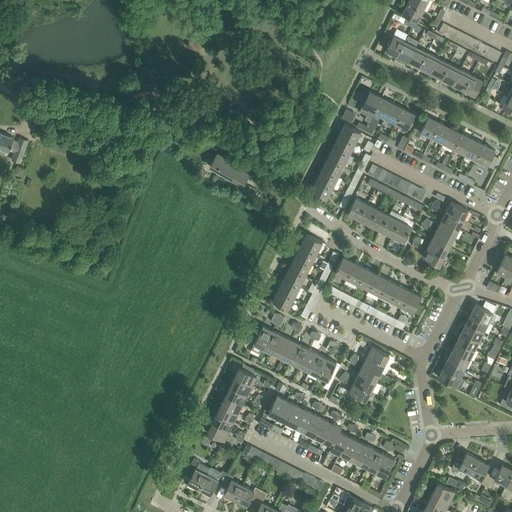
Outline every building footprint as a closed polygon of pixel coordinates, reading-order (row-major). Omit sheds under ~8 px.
[(409,0),(408,2),(423,9),(427,0),(409,0)] [(408,2),(402,13),(417,21),(423,9),(408,2)] [(483,7),(481,11),(489,15),(491,11),(483,7)] [(441,9),(437,16),(441,19),(445,11),(441,9)] [(491,11),(489,15),(496,19),(498,14),(491,11)] [(433,24),(437,27),(441,19),(437,16),(433,24)] [(404,23),(412,27),(414,23),(406,19),(404,23)] [(439,32),(443,34),(448,25),(443,22),(439,32)] [(414,23),(412,27),(419,31),(422,27),(414,23)] [(448,25),(443,34),(448,37),(453,27),(448,25)] [(453,27),(448,37),(453,39),(458,30),(453,27)] [(426,34),(434,38),(436,34),(428,30),(426,34)] [(458,30),(453,39),(458,42),(463,32),(458,30)] [(463,32),(458,42),(463,44),(468,35),(463,32)] [(386,50),(398,56),(405,41),(394,35),(386,50)] [(468,35),(463,44),(468,46),(473,37),(468,35)] [(473,37),(468,46),(473,49),(477,39),(473,37)] [(186,45),(195,52),(197,54),(203,47),(200,46),(192,38),(186,45)] [(477,39),(473,49),(478,51),(482,42),(477,39)] [(405,41),(398,56),(408,61),(416,46),(405,41)] [(482,42),(478,51),(482,54),(487,44),(482,42)] [(487,44),(482,54),(487,56),(492,47),(487,44)] [(416,46),(408,61),(419,67),(427,52),(416,46)] [(464,53),(466,49),(458,46),(457,49),(455,53),(458,55),(460,51),(464,53)] [(492,47),(487,56),(492,59),(497,49),(492,47)] [(497,49),(492,59),(497,61),(502,52),(497,49)] [(427,52),(419,67),(431,73),(438,57),(427,52)] [(471,57),(478,61),(480,57),(472,53),(471,57)] [(504,56),(500,63),(504,65),(508,58),(504,56)] [(438,57),(431,73),(442,78),(450,63),(438,57)] [(450,63),(442,78),(453,84),(461,69),(450,63)] [(500,63),(496,71),(501,73),(504,65),(500,63)] [(461,69),(453,84),(464,89),(472,74),(461,69)] [(472,74),(464,89),(475,95),(483,80),(472,74)] [(492,78),(489,85),(493,87),(497,80),(492,78)] [(489,85),(485,93),(489,95),(493,87),(489,85)] [(368,121),(373,111),(374,112),(382,97),(370,91),(363,106),(362,106),(359,111),(367,115),(364,119),(368,121)] [(511,111),(511,97),(508,95),(503,107),(511,111)] [(382,97),(374,112),(385,117),(393,102),(382,97)] [(393,102),(385,117),(396,123),(404,108),(393,102)] [(404,108),(396,123),(408,129),(410,130),(414,123),(411,122),(415,114),(404,108)] [(347,109),(342,118),(347,120),(351,111),(347,109)] [(414,128),(421,131),(432,137),(440,122),(429,116),(426,120),(420,117),(414,128)] [(357,126),(365,130),(367,126),(359,122),(357,126)] [(440,122),(432,137),(443,143),(451,127),(440,122)] [(345,123),(339,135),(355,143),(361,131),(345,123)] [(451,127),(443,143),(454,148),(462,133),(451,127)] [(20,163),(28,140),(20,137),(18,142),(13,140),(14,138),(0,132),(0,147),(9,151),(9,150),(14,152),(11,160),(20,163)] [(379,137),(387,141),(389,137),(381,133),(379,137)] [(462,133),(454,148),(465,154),(473,138),(462,133)] [(339,135),(334,146),(350,154),(355,143),(339,135)] [(473,138),(465,154),(477,160),(484,144),(473,138)] [(54,140),(52,148),(64,153),(66,144),(54,140)] [(364,148),(369,151),(373,143),(368,140),(364,148)] [(400,141),(397,146),(403,149),(406,144),(400,141)] [(407,144),(404,150),(411,153),(414,148),(407,144)] [(484,144),(477,160),(493,168),(499,158),(493,155),(495,150),(484,144)] [(334,146),(328,157),(344,165),(350,154),(334,146)] [(415,150),(413,154),(421,158),(423,154),(415,150)] [(365,153),(362,160),(367,163),(371,155),(365,153)] [(243,186),(249,175),(237,168),(238,165),(223,157),(222,159),(216,155),(210,166),(217,170),(217,172),(243,186)] [(437,161),(435,166),(443,170),(445,165),(449,157),(445,155),(441,163),(437,161)] [(328,157),(322,168),(338,176),(344,165),(328,157)] [(362,160),(356,171),(361,174),(367,163),(362,160)] [(368,173),(372,175),(377,166),(372,163),(368,173)] [(445,165),(443,170),(451,173),(453,169),(445,165)] [(377,166),(372,175),(377,177),(382,168),(377,166)] [(322,168),(317,180),(333,188),(338,176),(322,168)] [(382,168),(377,177),(382,180),(387,171),(382,168)] [(356,171),(351,183),(356,185),(361,174),(356,171)] [(387,171),(382,180),(387,182),(392,173),(387,171)] [(392,173),(387,182),(392,185),(396,176),(392,173)] [(460,173),(457,177),(466,181),(468,177),(460,173)] [(396,176),(392,185),(397,187),(401,178),(396,176)] [(367,183),(375,187),(378,182),(370,178),(367,183)] [(401,178),(397,187),(402,190),(406,181),(401,178)] [(327,199),(333,188),(317,180),(311,191),(327,199)] [(406,181),(402,190),(406,192),(411,183),(406,181)] [(378,182),(375,187),(386,193),(389,187),(378,182)] [(351,183),(345,194),(350,197),(356,185),(351,183)] [(411,183),(406,192),(411,195),(416,186),(411,183)] [(416,186),(411,195),(416,197),(421,188),(416,186)] [(389,187),(386,193),(397,199),(400,193),(389,187)] [(421,188),(416,197),(421,200),(426,190),(421,188)] [(400,193),(397,199),(408,204),(411,199),(400,193)] [(339,205),(344,208),(350,197),(345,194),(339,205)] [(348,214),(359,219),(367,203),(356,197),(348,214)] [(420,210),(423,204),(411,199),(408,204),(420,210)] [(451,201),(446,210),(464,219),(468,210),(451,201)] [(367,203),(359,219),(370,225),(378,209),(367,203)] [(378,209),(370,225),(381,231),(389,214),(378,209)] [(446,210),(442,219),(459,228),(464,219),(446,210)] [(389,214),(381,231),(392,236),(401,220),(389,214)] [(442,219),(437,229),(454,237),(459,228),(442,219)] [(401,220),(392,236),(404,242),(412,226),(401,220)] [(437,229),(432,238),(450,246),(454,237),(437,229)] [(307,234),(301,245),(317,253),(323,242),(307,234)] [(432,238),(428,247),(445,256),(450,246),(432,238)] [(301,245),(296,256),(312,264),(317,253),(301,245)] [(440,265),(445,256),(428,247),(423,256),(440,265)] [(333,251),(329,259),(334,262),(339,254),(333,251)] [(497,271),(507,275),(511,264),(511,256),(506,254),(497,271)] [(296,256),(290,267),(306,275),(312,264),(296,256)] [(336,272),(347,278),(355,262),(344,257),(336,272)] [(329,259),(323,270),(329,273),(334,262),(329,259)] [(355,262),(347,278),(358,284),(366,268),(355,262)] [(290,267),(284,278),(300,287),(306,275),(290,267)] [(366,268),(358,284),(369,290),(377,274),(366,268)] [(323,270),(318,282),(323,284),(329,273),(323,270)] [(377,274),(369,290),(380,295),(388,279),(377,274)] [(284,278),(279,289),(295,298),(300,287),(284,278)] [(388,279),(380,295),(391,301),(399,285),(388,279)] [(318,282),(312,293),(317,295),(323,284),(318,282)] [(327,290),(338,296),(341,290),(329,285),(327,290)] [(399,285),(391,301),(402,307),(410,291),(399,285)] [(289,309),(295,298),(279,289),(273,301),(289,309)] [(338,296),(349,301),(352,296),(341,290),(338,296)] [(410,291),(402,307),(414,312),(422,297),(410,291)] [(312,293),(306,304),(312,306),(317,295),(312,293)] [(349,301),(360,307),(363,302),(352,296),(349,301)] [(476,304),(472,313),(489,321),(493,312),(485,308),(488,303),(479,298),(476,304)] [(363,302),(360,307),(371,313),(374,308),(371,306),(373,303),(365,299),(364,302),(363,302)] [(301,315),(306,318),(312,306),(306,304),(301,315)] [(371,313),(382,319),(385,313),(374,308),(371,313)] [(382,319),(393,324),(396,319),(385,313),(382,319)] [(472,313),(467,322),(484,331),(489,321),(472,313)] [(396,319),(393,324),(402,329),(405,323),(396,319)] [(467,322),(462,331),(479,340),(484,331),(467,322)] [(255,343),(264,347),(273,330),(264,326),(255,343)] [(273,330),(264,347),(274,352),(282,335),(273,330)] [(462,331),(458,341),(475,349),(479,340),(462,331)] [(282,335),(274,352),(283,356),(291,340),(282,335)] [(364,346),(368,343),(369,338),(362,335),(360,339),(360,344),(364,346)] [(494,343),(493,347),(498,349),(503,341),(496,337),(493,342),(494,343)] [(291,340),(283,356),(292,361),(300,344),(291,340)] [(458,341),(453,350),(470,358),(475,349),(458,341)] [(300,344),(292,361),(301,366),(309,349),(300,344)] [(373,345),(368,355),(385,364),(390,354),(373,345)] [(489,350),(486,355),(493,359),(498,349),(493,347),(490,351),(489,350)] [(309,349),(301,366),(310,370),(318,353),(309,349)] [(453,350),(448,359),(466,367),(470,358),(453,350)] [(318,353),(310,370),(320,375),(328,358),(318,353)] [(368,355),(363,364),(381,372),(385,364),(368,355)] [(485,361),(483,365),(489,368),(493,359),(486,355),(487,356),(487,362),(485,361)] [(498,356),(496,361),(505,365),(508,360),(498,356)] [(328,358),(320,375),(329,380),(337,363),(328,358)] [(448,359),(444,368),(461,377),(466,367),(448,359)] [(241,367),(236,377),(253,386),(258,376),(254,374),(256,369),(244,363),(242,368),(241,367)] [(363,364),(359,373),(376,382),(381,372),(363,364)] [(456,386),(461,377),(444,368),(439,377),(456,386)] [(359,373),(354,382),(371,391),(376,382),(359,373)] [(236,377),(231,386),(248,395),(253,386),(236,377)] [(366,400),(371,391),(354,382),(349,392),(366,400)] [(472,387),(468,395),(474,397),(478,390),(480,386),(474,383),(472,387)] [(231,386),(227,395),(244,404),(248,395),(231,386)] [(511,389),(506,400),(503,399),(500,405),(511,410),(511,407),(511,389)] [(227,395),(222,404),(239,413),(244,404),(227,395)] [(269,412),(278,417),(287,400),(277,395),(269,412)] [(335,396),(332,402),(340,406),(341,407),(344,401),(335,396)] [(287,400),(278,417),(288,421),(296,405),(287,400)] [(222,404),(218,413),(234,422),(239,413),(222,404)] [(296,405),(288,421),(297,426),(305,409),(296,405)] [(305,409),(297,426),(306,430),(314,414),(305,409)] [(218,413),(213,423),(230,431),(234,422),(218,413)] [(314,414),(306,430),(315,435),(324,419),(314,414)] [(324,419),(315,435),(324,440),(333,423),(324,419)] [(225,440),(230,431),(213,423),(208,432),(225,440)] [(333,423),(324,440),(333,444),(331,448),(332,448),(342,428),(333,423)] [(275,424),(272,430),(281,434),(284,429),(275,424)] [(342,428),(332,448),(341,453),(349,436),(340,432),(342,428)] [(349,436),(341,453),(350,457),(358,441),(349,436)] [(301,439),(299,444),(309,448),(311,444),(301,439)] [(358,441),(350,457),(359,462),(367,445),(358,441)] [(247,443),(243,453),(248,455),(253,446),(247,443)] [(311,444),(309,448),(318,453),(320,449),(311,444)] [(367,445),(359,462),(368,467),(376,450),(367,445)] [(253,446),(248,455),(253,458),(258,449),(253,446)] [(258,449),(253,458),(258,460),(262,451),(258,449)] [(376,450),(368,467),(377,471),(385,454),(376,450)] [(262,451),(258,460),(262,462),(267,453),(262,451)] [(267,453),(262,462),(267,465),(272,456),(267,453)] [(459,468),(471,474),(478,459),(466,453),(463,460),(457,457),(452,468),(457,471),(459,468)] [(385,454),(377,471),(387,476),(395,459),(385,454)] [(272,456),(267,465),(272,467),(277,458),(272,456)] [(188,483),(200,489),(211,466),(210,467),(199,462),(200,460),(193,457),(191,461),(192,462),(186,473),(192,476),(188,483)] [(277,458),(272,467),(277,470),(282,461),(277,458)] [(478,459),(471,474),(481,479),(479,482),(485,485),(491,474),(485,472),(489,464),(478,459)] [(282,461),(277,470),(282,472),(287,463),(282,461)] [(287,463),(282,472),(287,475),(291,466),(287,463)] [(491,474),(485,485),(491,488),(495,480),(506,485),(500,496),(500,497),(511,473),(511,468),(503,464),(496,477),(491,474)] [(211,466),(200,489),(211,494),(217,482),(223,484),(229,473),(223,470),(222,471),(211,466)] [(291,466),(287,475),(292,477),(296,468),(291,466)] [(296,468),(292,477),(297,480),(301,471),(296,468)] [(301,471),(297,480),(302,482),(306,473),(301,471)] [(224,494),(236,500),(244,485),(233,479),(235,476),(229,473),(223,484),(228,487),(224,494)] [(306,473),(302,482),(306,485),(311,475),(306,473)] [(511,473),(500,497),(506,500),(511,488),(511,473)] [(311,475),(306,485),(311,487),(316,478),(311,475)] [(316,478),(311,487),(316,490),(321,480),(316,478)] [(454,487),(461,491),(465,482),(458,479),(454,487)] [(321,480),(316,490),(321,492),(325,483),(321,480)] [(438,482),(434,491),(451,500),(455,491),(438,482)] [(244,485),(236,500),(247,506),(251,498),(256,501),(262,490),(256,487),(254,490),(244,485)] [(257,511),(271,511),(274,507),(263,502),(268,493),(262,490),(256,501),(261,504),(257,511)] [(434,491),(429,501),(446,509),(451,500),(434,491)] [(481,494),(478,500),(484,503),(487,497),(481,494)] [(344,504),(349,507),(359,511),(372,511),(374,508),(349,495),(344,504)] [(429,501),(424,510),(429,511),(444,511),(446,509),(429,501)] [(274,507),(271,511),(299,511),(301,509),(289,503),(288,505),(282,502),(278,509),(274,507)]
